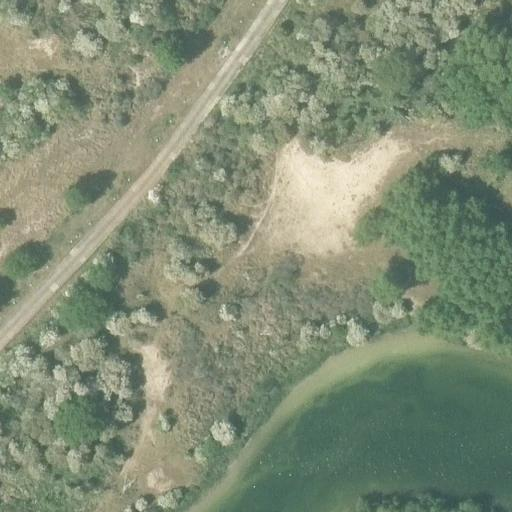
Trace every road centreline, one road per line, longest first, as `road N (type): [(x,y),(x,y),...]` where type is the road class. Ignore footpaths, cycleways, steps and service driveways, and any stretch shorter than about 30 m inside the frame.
road 1 (track): [(0,341),(152,173),(279,0)]
road 2 (track): [(0,254),(55,228),(145,137)]
